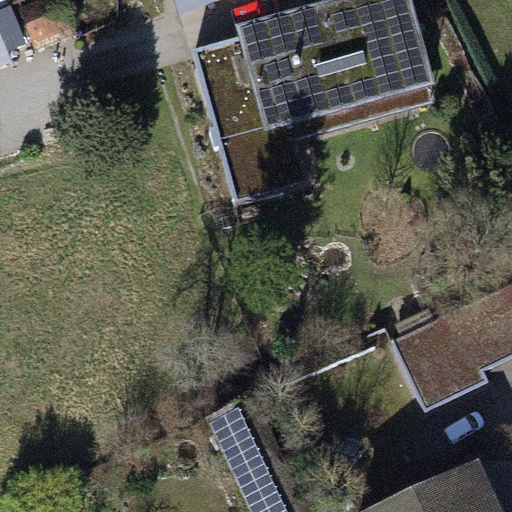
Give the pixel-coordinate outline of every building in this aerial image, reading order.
[(421,0),(404,0),(203,60),(247,209),(320,188),(308,148),(453,106),(421,0)] [(0,18),(0,67),(33,55),(18,12),(0,18)] [(470,313),(383,352),(410,413),(497,375),(470,313)] [(313,511),(264,398),(217,418),(256,511),(313,511)] [(492,511),(473,472),(387,511),(492,511)]
